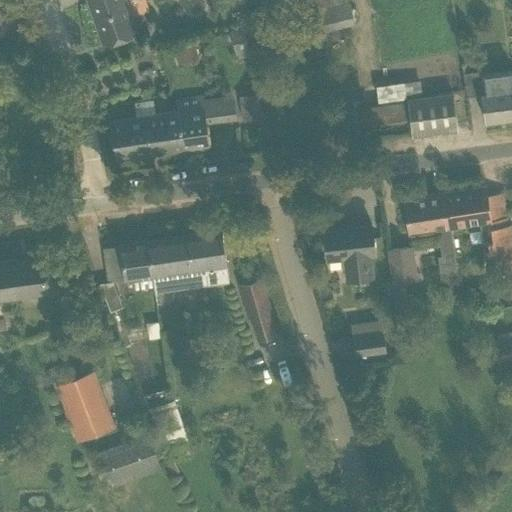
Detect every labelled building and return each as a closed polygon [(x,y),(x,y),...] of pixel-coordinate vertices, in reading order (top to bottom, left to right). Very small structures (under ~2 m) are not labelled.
[(125,0),(96,0),(88,3),(103,44),(137,32),(125,0)] [(280,20),(286,40),(355,23),(349,0),(308,0),(311,12),(280,20)] [(172,45),(174,60),(195,58),(193,42),(172,45)] [(481,88),(482,102),(485,122),(511,118),(511,70),(481,74),(483,88),(481,88)] [(406,100),(409,99),(423,97),(421,80),(376,85),(378,101),(406,100)] [(260,93),(260,92),(240,95),(243,120),(261,117),(257,93),(260,93)] [(423,97),(409,99),(414,132),(453,126),(449,94),(423,97)] [(206,121),(221,119),(218,97),(203,99),(202,95),(177,99),(178,108),(167,110),(171,134),(180,133),(183,150),(210,146),(206,121)] [(408,120),(406,100),(378,101),(358,103),(361,126),(408,120)] [(116,159),(183,150),(180,133),(171,134),(167,110),(128,116),(108,121),(116,158),(115,158),(116,159)] [(511,226),(511,223),(508,224),(506,216),(491,219),(485,186),(444,192),(449,227),(452,227),(480,222),(483,242),(488,241),(489,250),(484,251),(487,265),(496,263),(498,272),(511,270),(511,226)] [(449,227),(444,192),(404,199),(409,233),(441,229),(444,253),(439,254),(442,278),(459,275),(456,255),(452,227),(449,227)] [(345,255),(347,277),(371,274),(369,252),(374,252),(371,224),(324,229),(327,257),(345,255)] [(226,264),(221,228),(147,239),(153,282),(206,274),(207,284),(228,280),(226,264)] [(153,282),(147,239),(119,243),(119,244),(103,247),(108,281),(119,279),(121,291),(135,289),(135,290),(154,288),(153,282)] [(419,279),(416,264),(413,245),(387,249),(393,283),(419,279)] [(63,290),(57,252),(11,258),(17,296),(63,290)] [(0,298),(17,296),(11,258),(0,259),(0,298)] [(256,338),(276,333),(269,311),(272,310),(262,275),(236,283),(247,318),(250,317),(256,338)] [(383,331),(352,336),(355,356),(386,351),(383,331)] [(511,331),(497,334),(498,339),(494,340),(498,363),(511,359),(511,331)] [(92,372),(56,387),(76,440),(113,426),(92,372)] [(8,385),(0,387),(0,411),(14,409),(8,385)] [(163,445),(185,440),(175,398),(153,403),(163,445)] [(105,489),(162,468),(149,433),(92,453),(105,489)]
